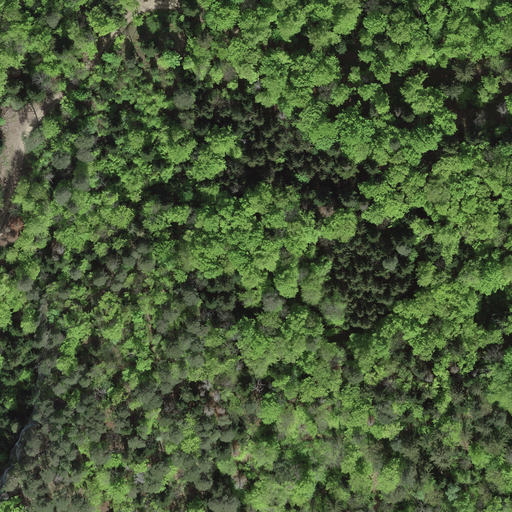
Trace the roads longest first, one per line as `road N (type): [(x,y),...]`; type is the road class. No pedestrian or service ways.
road 1 (track): [(11,193),(73,123),(99,112),(154,113),(291,198),(315,228),(301,257),(243,282),(169,286),(155,297),(155,419),(179,456),(217,463),(300,440),(385,435),(511,403)]
road 2 (track): [(149,2),(297,49),(429,71),(511,70)]
road 3 (track): [(0,227),(32,117),(80,79),(128,16),(149,2)]
